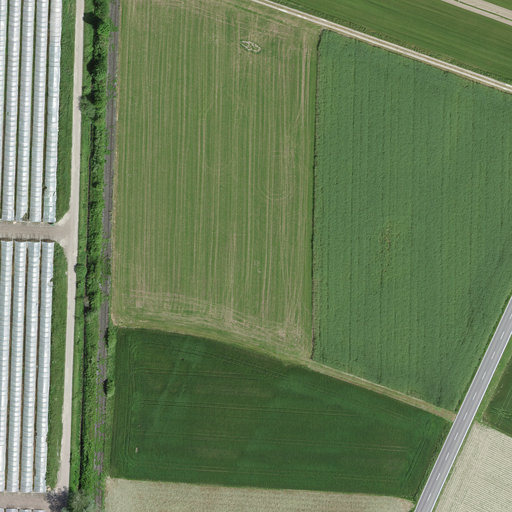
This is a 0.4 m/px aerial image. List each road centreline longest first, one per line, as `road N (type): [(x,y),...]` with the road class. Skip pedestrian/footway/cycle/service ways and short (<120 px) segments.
road 1 (track): [(80,0),(64,511)]
road 2 (track): [(511,88),(257,0)]
road 3 (tertiary): [(422,511),(511,313)]
